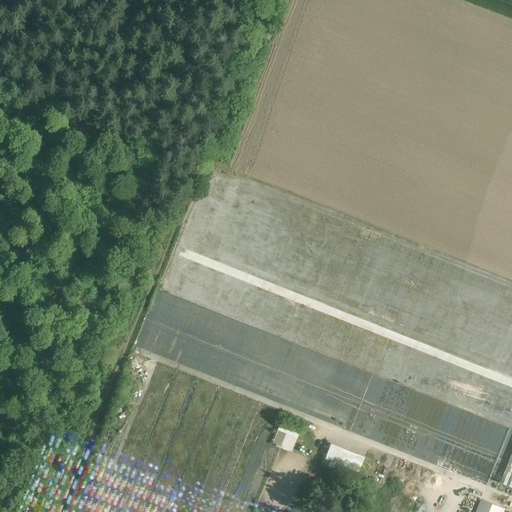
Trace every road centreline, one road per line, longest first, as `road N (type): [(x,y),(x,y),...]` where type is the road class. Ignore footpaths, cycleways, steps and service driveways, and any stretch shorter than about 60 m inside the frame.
road 1 (track): [(63,511),(270,0)]
road 2 (track): [(511,500),(149,355)]
road 3 (track): [(241,75),(76,0)]
